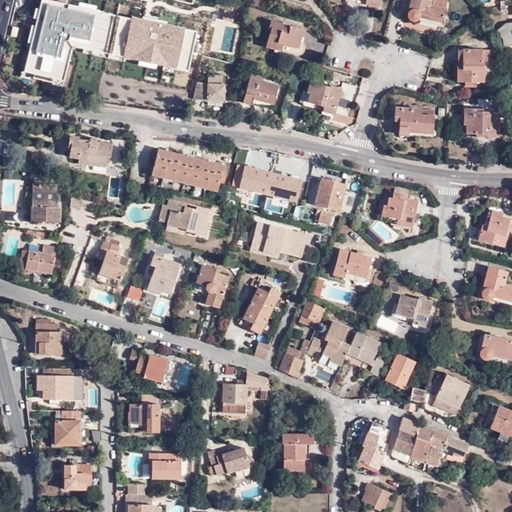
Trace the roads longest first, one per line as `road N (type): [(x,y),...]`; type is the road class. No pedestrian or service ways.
road 1 (residential): [(511,179),(450,176),(0,101)]
road 2 (residential): [(61,305),(271,370),(346,406)]
road 3 (secondary): [(0,360),(31,511)]
road 4 (unknown): [(311,238),(271,370)]
